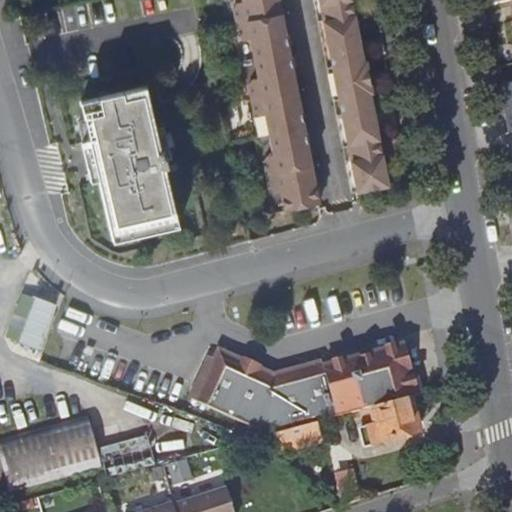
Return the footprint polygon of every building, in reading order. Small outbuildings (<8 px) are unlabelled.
[(263,174),(308,163),(278,0),(242,0),(243,2),(237,3),(233,8),(238,38),(243,41),(250,40),(257,79),(250,80),(247,85),(252,115),(258,119),(264,118),(271,157),(265,158),(261,161),(263,174)] [(278,0),(308,163),(316,161),(286,0),(278,0)] [(312,0),(343,154),(348,153),(318,0),(312,0)] [(318,0),(348,153),(377,146),(368,94),(371,93),(365,62),(362,62),(350,0),(318,0)] [(511,81),(501,84),(509,130),(511,129),(511,81)] [(150,99),(146,84),(79,102),(91,144),(100,181),(116,243),(184,225),(167,163),(175,161),(158,97),(150,99)] [(401,159),(398,140),(380,145),(383,162),(401,159)] [(100,181),(91,144),(88,145),(90,154),(85,155),(88,164),(93,183),(100,181)] [(348,153),(357,194),(387,188),(377,146),(348,153)] [(351,195),(357,194),(348,153),(343,154),(351,195)] [(323,202),(316,161),(308,163),(316,204),(323,202)] [(282,212),(316,204),(308,163),(263,174),(267,190),(271,194),(279,192),(282,212)] [(42,347),(58,301),(24,289),(8,335),(42,347)] [(201,397),(277,435),(313,425),(356,414),(408,400),(420,397),(413,370),(410,372),(403,346),(282,383),(233,357),(231,361),(221,356),(201,397)] [(408,400),(356,414),(360,427),(372,424),(377,444),(415,434),(408,400)] [(0,440),(0,477),(4,491),(97,467),(84,419),(0,440)] [(318,445),(313,425),(277,435),(275,435),(280,455),(318,445)] [(102,446),(111,473),(156,459),(148,432),(102,446)] [(190,457),(171,461),(174,480),(193,477),(190,457)] [(331,479),(343,484),(337,459),(327,462),(331,479)] [(170,508),(171,511),(230,511),(224,491),(170,508)]
